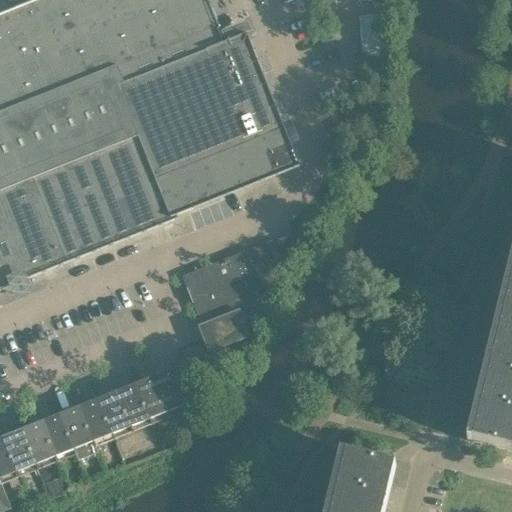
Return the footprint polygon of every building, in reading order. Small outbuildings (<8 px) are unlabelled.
[(244,41),(228,47),(208,0),(38,0),(0,15),(0,289),(178,218),(173,216),(293,163),(244,41)] [(386,79),(383,31),(359,33),(362,81),(386,79)] [(335,117),(341,133),(372,121),(366,104),(335,117)] [(299,258),(290,235),(183,278),(187,287),(188,287),(203,326),(201,327),(212,352),(250,336),(242,316),(265,307),(257,290),(283,279),(277,266),(299,258)] [(511,258),(471,427),(477,428),(474,442),(511,450),(511,258)] [(192,409),(176,369),(158,376),(174,416),(192,409)] [(174,416),(158,376),(139,384),(155,424),(174,416)] [(155,424),(139,384),(121,391),(137,431),(155,424)] [(137,431),(121,391),(101,399),(117,439),(137,431)] [(117,439),(101,399),(82,407),(98,446),(117,439)] [(63,414),(80,454),(82,460),(101,453),(98,446),(82,407),(63,414)] [(80,454),(63,414),(45,422),(61,461),(80,454)] [(61,461),(45,422),(26,429),(42,469),(61,461)] [(42,469),(26,429),(7,437),(23,477),(42,469)] [(0,439),(0,478),(3,485),(23,477),(7,437),(0,439)] [(347,455),(343,471),(337,470),(326,511),(384,511),(392,483),(386,481),(390,465),(347,455)] [(0,511),(4,511),(11,509),(2,485),(3,485),(0,478),(0,511)] [(52,499),(66,494),(60,478),(46,483),(52,499)]
